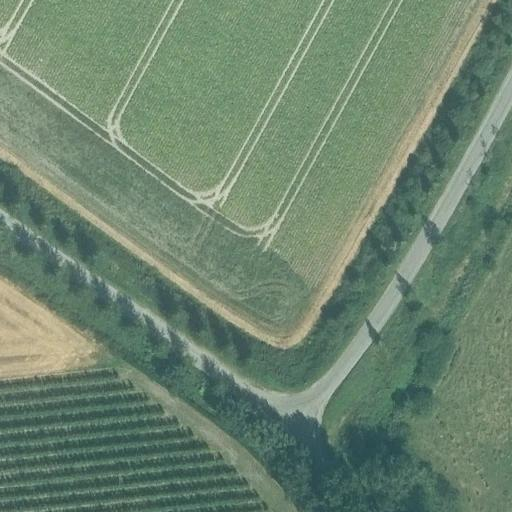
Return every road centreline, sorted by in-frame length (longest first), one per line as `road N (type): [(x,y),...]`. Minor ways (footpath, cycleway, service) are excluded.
road 1 (unclassified): [(293,425),(396,289),(511,80)]
road 2 (unclassified): [(293,425),(0,221)]
